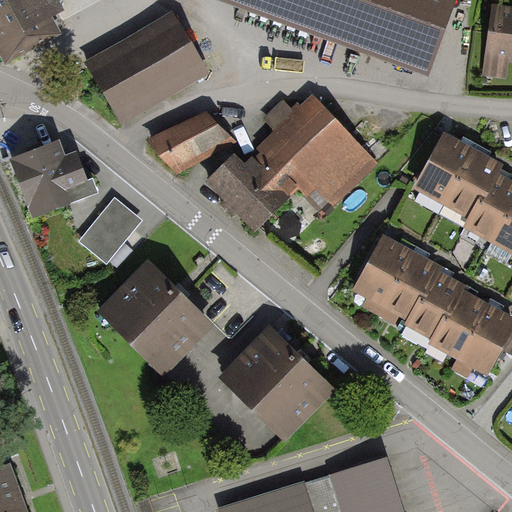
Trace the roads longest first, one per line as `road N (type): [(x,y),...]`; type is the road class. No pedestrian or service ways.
road 1 (unclassified): [(114,155),(511,481)]
road 2 (residential): [(114,155),(149,126),(258,93),(339,87),(511,111)]
road 3 (secondary): [(95,511),(0,257)]
road 4 (unclassified): [(0,85),(44,103),(114,155)]
